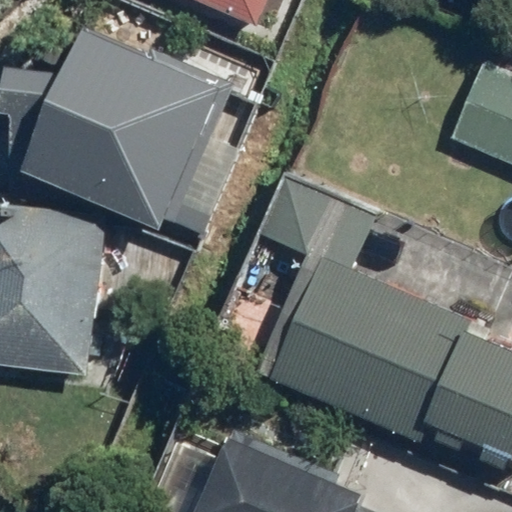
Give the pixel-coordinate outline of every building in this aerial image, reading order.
[(198,0),(264,27),(275,0),(198,0)] [(0,118),(0,132),(44,151),(33,175),(172,234),(177,223),(214,239),(253,146),(216,130),(236,83),(97,25),(74,78),(26,58),(0,118)] [(511,69),(485,59),(452,145),(511,168),(511,69)] [(296,178),(272,238),(328,261),(359,274),(383,214),(296,178)] [(0,370),(94,377),(106,210),(0,203),(0,370)] [(429,446),(432,438),(511,470),(511,352),(474,337),(479,324),(359,274),(328,261),(277,384),(429,446)] [(368,511),(377,494),(243,429),(228,461),(185,440),(149,511),(368,511)]
